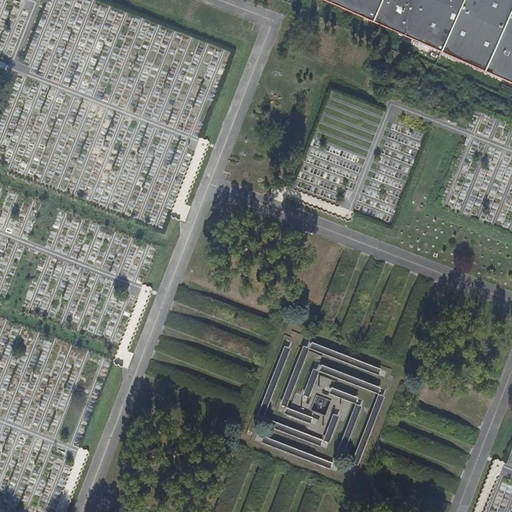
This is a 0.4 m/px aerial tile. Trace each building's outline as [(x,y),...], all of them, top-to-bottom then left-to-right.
[(319,0),(372,23),(381,0),(319,0)] [(406,38),(423,0),(381,0),(372,23),(406,38)] [(423,0),(406,38),(440,53),(464,0),(423,0)] [(511,9),(511,0),(464,0),(440,53),(484,73),(511,9)] [(511,9),(484,73),(511,85),(511,9)] [(310,339),(308,345),(377,373),(379,367),(310,339)] [(256,412),(261,414),(288,345),(282,343),(256,412)] [(301,343),(278,402),(284,404),(307,346),(301,343)] [(319,362),(317,368),(376,391),(379,385),(319,362)] [(307,395),(317,368),(311,366),(301,392),(307,395)] [(330,385),(328,391),(354,401),(356,395),(330,385)] [(350,461),(356,463),(383,394),(377,392),(350,461)] [(337,463),(360,404),(354,402),(331,461),(337,463)] [(311,415),(285,405),(282,411),(308,421),(311,415)] [(321,438),(328,440),(338,414),(331,412),(321,438)] [(321,438),(262,415),(259,421),(319,445),(321,438)] [(262,433),(259,440),(328,467),(330,461),(262,433)]
